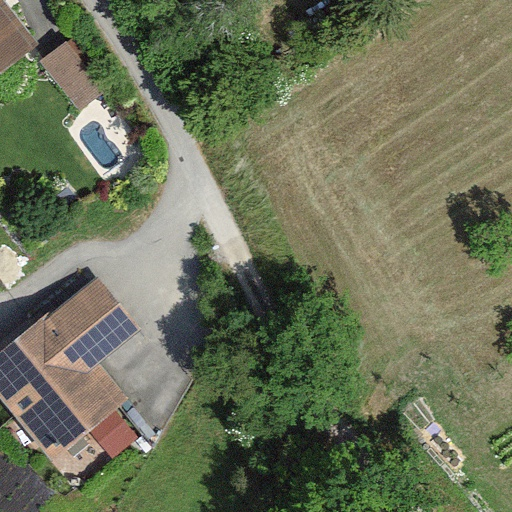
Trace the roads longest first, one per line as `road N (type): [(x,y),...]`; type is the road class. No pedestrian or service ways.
road 1 (track): [(233,244),(310,385),(412,511)]
road 2 (residential): [(95,0),(153,85),(233,244)]
